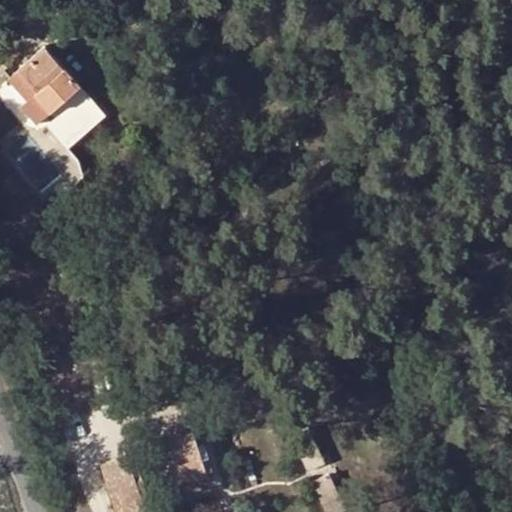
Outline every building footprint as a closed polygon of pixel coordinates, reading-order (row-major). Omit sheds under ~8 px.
[(10,79),(21,91),(30,83),(37,91),(35,94),(51,112),(79,86),(43,47),(10,79)] [(30,83),(21,91),(29,99),(35,94),(37,91),(30,83)] [(51,112),(42,120),(69,148),(105,114),(79,86),(51,112)] [(372,415),(384,434),(395,427),(383,408),(372,415)] [(290,435),(308,473),(324,465),(306,427),(290,435)] [(194,431),(151,444),(152,449),(126,456),(101,464),(114,508),(142,500),(135,477),(157,470),(162,491),(208,476),(194,431)] [(124,448),(126,456),(152,449),(151,444),(150,440),(124,448)] [(389,458),(408,492),(422,483),(403,450),(389,458)] [(312,482),(326,511),(339,511),(345,509),(328,474),(312,482)] [(114,508),(115,511),(140,511),(145,511),(142,500),(114,508)]
